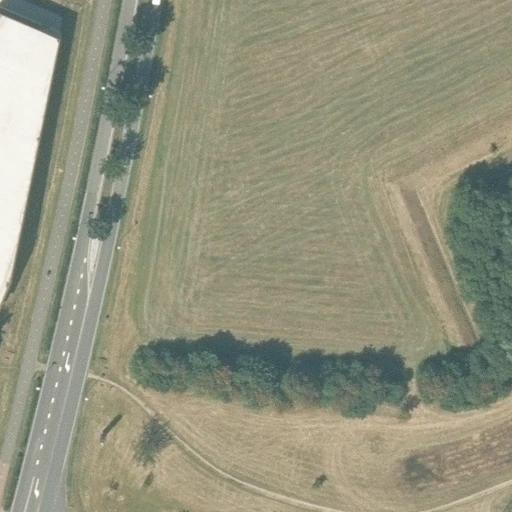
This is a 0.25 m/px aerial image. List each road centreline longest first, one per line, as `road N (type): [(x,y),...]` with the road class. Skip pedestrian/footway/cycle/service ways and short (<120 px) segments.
road 1 (tertiary): [(130,0),(78,269),(18,511)]
road 2 (tertiary): [(45,511),(156,0)]
road 3 (track): [(27,368),(101,379),(128,392),(199,461),(242,485),(331,511)]
